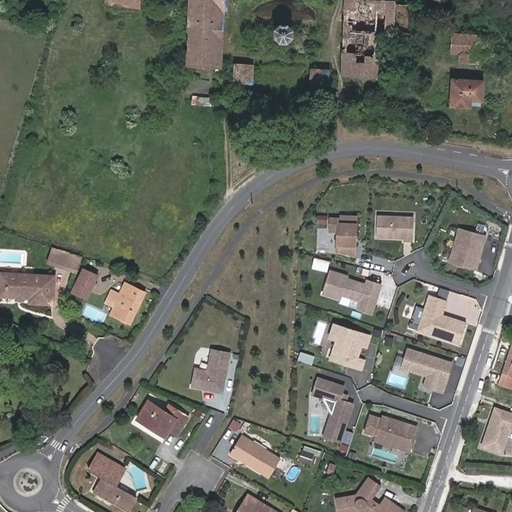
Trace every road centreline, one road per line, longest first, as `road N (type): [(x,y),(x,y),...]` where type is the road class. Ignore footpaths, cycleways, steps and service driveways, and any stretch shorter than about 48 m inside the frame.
road 1 (tertiary): [(60,442),(140,348),(229,209),(282,168),(332,150),(378,146),(511,175)]
road 2 (track): [(229,209),(222,82),(228,0)]
road 3 (residential): [(441,475),(499,303)]
